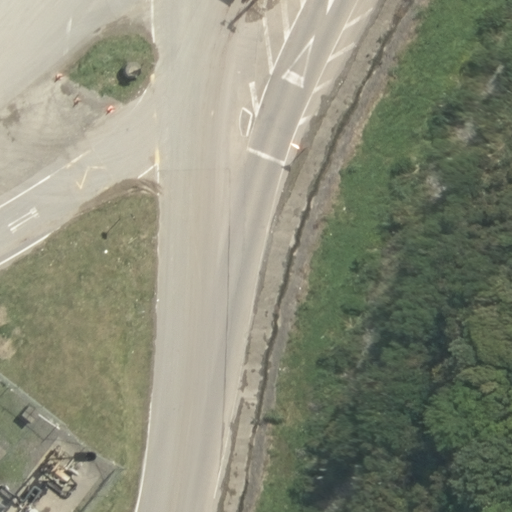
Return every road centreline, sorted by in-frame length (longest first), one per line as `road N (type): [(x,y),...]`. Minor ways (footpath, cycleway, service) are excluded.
road 1 (unclassified): [(330,0),(263,157),(181,484)]
road 2 (unclassified): [(205,79),(203,221),(181,484)]
road 3 (unclassified): [(0,235),(93,177),(205,79)]
